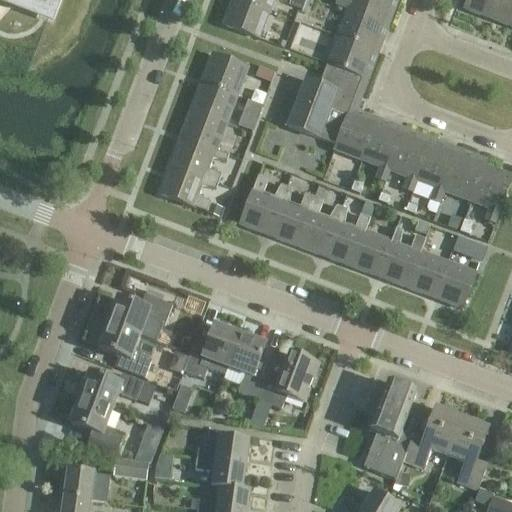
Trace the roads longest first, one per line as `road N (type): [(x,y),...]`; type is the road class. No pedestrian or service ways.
road 1 (residential): [(14,511),(27,401),(88,229)]
road 2 (residential): [(357,333),(88,229)]
road 3 (residential): [(88,229),(176,0)]
road 4 (residential): [(302,511),(309,450),(357,333)]
road 5 (residential): [(511,390),(357,333)]
road 6 (residential): [(511,151),(387,103)]
